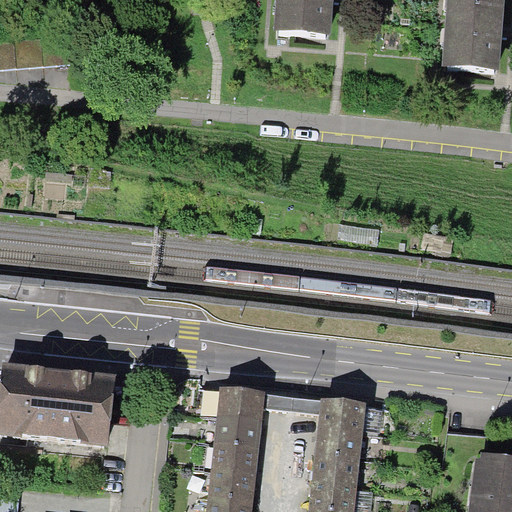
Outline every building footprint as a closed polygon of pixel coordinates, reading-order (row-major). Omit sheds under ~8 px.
[(278,0),(275,34),(333,39),(335,0),(278,0)] [(447,0),(442,68),(500,72),(503,30),(505,0),(447,0)] [(0,44),(0,67),(83,60),(80,37),(0,44)] [(6,368),(0,427),(0,435),(54,441),(104,446),(111,379),(6,368)] [(355,511),(366,405),(221,390),(208,511),(251,511),(254,487),(256,471),(260,433),(262,417),(263,408),(321,414),(320,424),(318,440),(314,477),(313,493),(310,511),(355,511)] [(471,511),(511,511),(511,458),(480,454),(471,511)]
